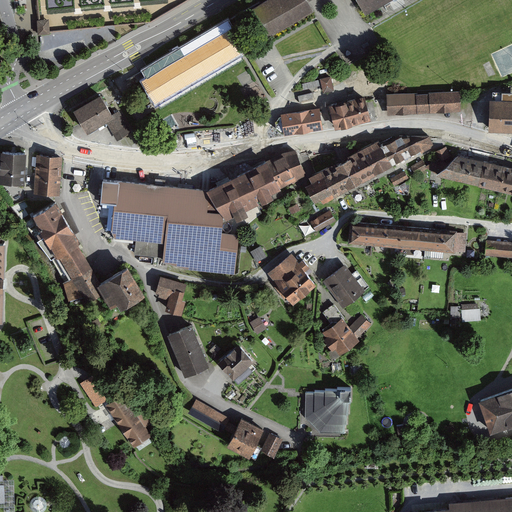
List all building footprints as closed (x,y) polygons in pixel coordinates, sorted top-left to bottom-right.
[(306,0),(263,0),(253,6),(269,35),(313,9),(307,1),(306,0)] [(381,3),(386,0),(306,0),(307,1),(309,0),(359,0),(366,11),(381,3)] [(253,6),(144,70),(148,77),(143,80),(160,109),(243,59),(228,31),(247,20),(260,40),(269,35),(253,6)] [(334,89),(331,75),(320,78),(324,92),(334,89)] [(313,92),(298,95),(300,102),(315,99),(313,92)] [(459,93),(389,97),(389,113),(459,110),(459,93)] [(114,113),(102,94),(76,108),(88,129),(107,118),(120,139),(132,132),(119,110),(114,113)] [(337,104),(331,105),(337,127),(370,119),(365,100),(338,106),(337,104)] [(511,129),(511,102),(492,102),(491,129),(511,129)] [(319,109),(282,115),(286,135),(322,128),(319,109)] [(429,145),(433,144),(429,136),(401,136),(382,146),(380,143),(373,147),(371,144),(357,152),(355,148),(350,150),(354,157),(329,170),(328,167),(321,171),(322,173),(312,179),(315,184),(308,187),(314,199),(321,196),(323,201),(421,149),(422,151),(430,147),(429,145)] [(449,156),(446,148),(436,152),(439,160),(449,156)] [(28,154),(1,152),(0,164),(0,182),(27,183),(28,154)] [(269,193),(306,174),(296,153),(280,156),(210,190),(223,212),(221,233),(236,235),(261,214),(255,200),(262,196),(264,201),(271,197),(269,193)] [(61,157),(37,155),(35,192),(61,194),(61,157)] [(438,173),(511,191),(511,168),(458,156),(438,173)] [(424,161),(412,167),(416,174),(427,168),(424,161)] [(408,178),(405,172),(391,179),(395,185),(408,178)] [(235,273),(239,236),(236,235),(221,233),(223,212),(210,190),(103,179),(101,201),(115,203),(112,229),(115,236),(137,238),(135,253),(164,256),(163,260),(189,267),(235,273)] [(103,283),(54,203),(34,216),(88,299),(100,292),(97,287),(103,283)] [(299,209),(297,205),(290,208),(293,213),(299,209)] [(331,213),(312,224),(316,230),(335,220),(331,213)] [(352,221),(350,241),(463,251),(465,231),(352,221)] [(511,239),(487,238),(486,254),(511,256),(511,239)] [(261,245),(250,251),(256,262),(267,256),(261,245)] [(292,255),(270,274),(294,303),(316,285),(305,272),(310,268),(304,261),(300,265),(292,255)] [(346,265),(324,281),(345,308),(366,292),(346,265)] [(103,283),(97,287),(100,292),(110,310),(117,306),(121,312),(145,298),(127,269),(103,283)] [(182,298),(187,283),(161,275),(155,294),(169,298),(166,309),(182,314),(186,299),(182,298)] [(480,304),(463,305),(464,321),(481,320),(480,304)] [(460,307),(450,307),(450,317),(460,318),(460,307)] [(363,313),(351,326),(360,335),(373,322),(363,313)] [(260,316),(250,322),(257,334),(267,328),(260,316)] [(343,316),(324,330),(341,353),(360,339),(343,316)] [(209,364),(191,324),(169,334),(187,374),(209,364)] [(216,345),(210,351),(216,356),(222,350),(216,345)] [(235,378),(254,361),(240,345),(221,362),(235,378)] [(92,375),(80,383),(96,407),(108,399),(92,375)] [(351,401),(351,387),(338,387),(338,389),(325,389),(325,391),(315,390),(315,392),(310,391),(309,414),(322,428),(345,428),(345,424),(347,424),(347,413),(349,413),(349,401),(351,401)] [(511,423),(511,389),(481,400),(492,431),(511,423)] [(106,404),(134,447),(152,435),(146,426),(159,417),(150,403),(143,407),(139,402),(137,404),(129,393),(126,395),(124,392),(106,404)] [(230,418),(196,398),(188,412),(222,431),(224,428),(228,431),(232,423),(228,420),(230,418)] [(264,428),(241,417),(227,443),(256,458),(262,446),(256,443),(264,428)] [(283,438),(270,432),(262,449),(274,455),(283,438)] [(70,446),(72,443),(71,439),(69,436),(65,436),(62,437),(60,441),(60,444),(63,447),(67,448),(70,446)] [(0,477),(0,504),(15,505),(15,478),(0,477)] [(449,508),(411,511),(511,511),(511,492),(448,498),(449,508)] [(32,501),(31,505),(33,508),(35,511),(39,511),(43,510),(45,507),(46,504),(45,500),(42,497),(38,497),(35,498),(32,501)]
